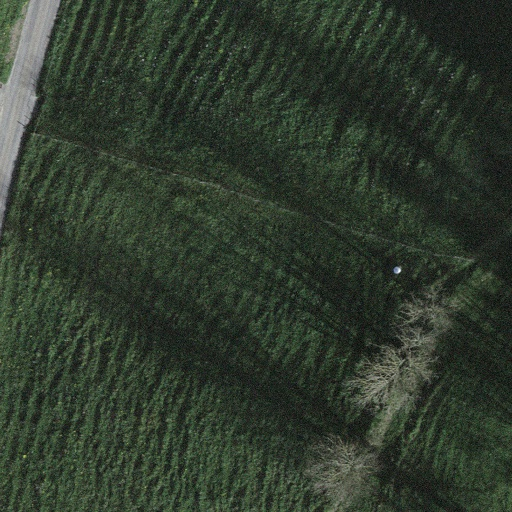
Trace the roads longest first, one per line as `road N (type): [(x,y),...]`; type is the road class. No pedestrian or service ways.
road 1 (track): [(340,511),(362,457),(462,294),(511,243)]
road 2 (unclassified): [(50,0),(0,201)]
